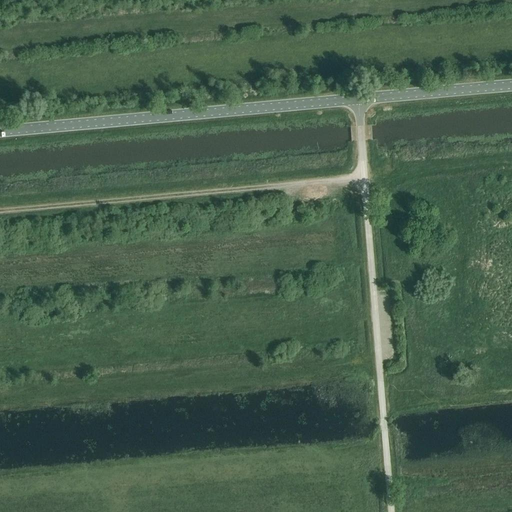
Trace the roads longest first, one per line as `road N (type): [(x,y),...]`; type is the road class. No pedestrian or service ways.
road 1 (unclassified): [(391,511),(357,98)]
road 2 (track): [(0,209),(364,177)]
road 3 (tertiary): [(357,98),(0,130)]
road 4 (tertiary): [(357,98),(511,84)]
